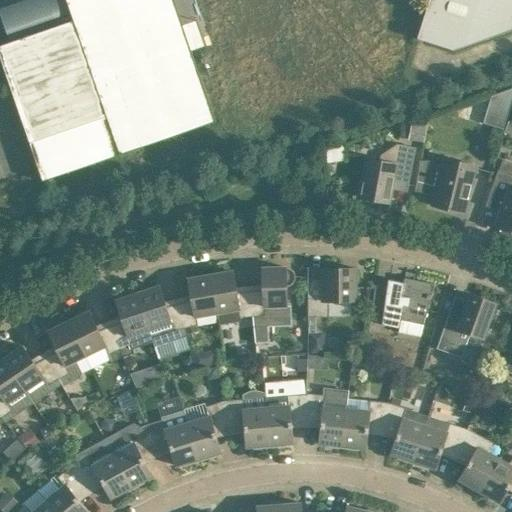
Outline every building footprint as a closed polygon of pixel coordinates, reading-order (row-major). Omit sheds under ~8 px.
[(10,41),(0,44),(0,56),(14,98),(30,143),(30,144),(40,172),(43,181),(121,154),(215,121),(192,52),(191,50),(182,24),(173,0),(66,0),(73,20),(61,24),(53,2),(18,14),(17,9),(1,15),(10,41)] [(511,0),(429,0),(417,38),(454,50),(511,29),(511,0)] [(503,128),(511,98),(511,87),(491,95),(483,122),(503,128)] [(410,125),(408,139),(424,143),(427,121),(410,125)] [(368,158),(364,177),(361,196),(388,201),(392,182),(408,185),(415,147),(398,144),(397,149),(391,148),(381,155),(380,161),(368,158)] [(420,160),(415,190),(434,195),(432,205),(457,211),(460,197),(468,199),(476,165),(443,157),(441,165),(420,160)] [(511,173),(499,169),(489,199),(504,204),(497,224),(511,229),(511,173)] [(263,289),(250,291),(252,316),(254,316),(255,342),(269,342),(269,327),(292,326),(291,305),(287,305),(286,286),(291,285),(294,282),(294,272),(285,267),(262,267),(263,289)] [(307,278),(307,298),(308,316),(328,316),(328,300),(356,300),(356,288),(356,268),(322,268),(322,278),(307,278)] [(241,317),(252,316),(250,291),(236,292),(233,270),(210,274),(217,312),(220,325),(242,321),(241,317)] [(192,300),(179,303),(185,327),(197,324),(196,316),(217,312),(210,274),(188,278),(192,300)] [(398,332),(420,336),(434,283),(413,279),(412,283),(388,279),(387,287),(384,310),(382,324),(399,327),(398,332)] [(188,333),(185,327),(179,303),(166,306),(159,286),(138,293),(149,329),(153,341),(155,346),(188,335),(188,333)] [(123,320),(111,325),(120,349),(130,345),(131,348),(153,341),(149,329),(138,293),(116,299),(123,320)] [(480,345),(482,338),(495,302),(471,293),(461,320),(448,315),(441,334),(436,348),(461,357),(474,362),(476,354),(481,355),(484,347),(480,345)] [(89,311),(68,321),(91,368),(111,358),(112,360),(123,356),(120,349),(111,325),(98,330),(89,311)] [(80,377),(82,373),(91,368),(68,321),(48,331),(58,350),(46,357),(62,384),(63,386),(80,377)] [(196,325),(185,327),(188,333),(198,331),(196,325)] [(325,332),(309,332),(309,353),(324,354),(325,332)] [(22,345),(4,358),(34,403),(62,384),(46,357),(35,363),(22,345)] [(315,368),(315,355),(308,354),(307,368),(315,368)] [(186,359),(183,365),(184,369),(194,366),(191,357),(186,359)] [(358,371),(360,368),(363,366),(364,358),(353,357),(352,370),(358,371)] [(0,413),(2,417),(4,416),(7,421),(34,403),(4,358),(0,360),(0,413)] [(307,370),(307,358),(298,358),(298,370),(307,370)] [(206,368),(207,374),(213,378),(219,376),(217,365),(206,368)] [(318,442),(342,444),(346,408),(348,390),(324,386),(323,394),(306,393),(306,420),(321,422),(319,440),(318,440),(318,442)] [(265,396),(266,407),(269,443),(294,441),(294,440),(293,440),(291,421),(306,420),(306,393),(279,395),(265,396)] [(269,443),(266,407),(244,409),(243,399),(224,400),(229,427),(244,425),(246,444),(245,444),(245,446),(269,443)] [(186,408),(183,409),(198,458),(222,450),(221,449),(220,449),(215,431),(229,427),(224,400),(206,406),(209,416),(191,422),(186,408)] [(368,411),(346,408),(342,444),(367,447),(367,446),(366,446),(368,427),(383,429),(389,402),(370,400),(368,411)] [(407,408),(389,402),(383,429),(397,433),(391,451),(390,451),(390,452),(413,460),(425,425),(403,418),(407,408)] [(198,458),(183,409),(162,416),(163,419),(145,424),(155,449),(170,445),(175,463),(174,463),(175,465),(198,458)] [(442,448),(456,453),(467,428),(460,426),(449,422),(440,420),(434,429),(425,425),(413,460),(437,468),(437,466),(436,466),(442,448)] [(42,427),(41,433),(44,437),(52,431),(46,424),(42,427)] [(124,433),(108,443),(131,486),(153,474),(152,473),(151,473),(142,457),(155,449),(145,424),(141,427),(127,434),(124,433)] [(480,490),(498,458),(488,452),(491,442),(467,428),(456,453),(469,460),(460,477),(459,476),(458,477),(480,490)] [(51,434),(39,443),(46,452),(58,444),(51,434)] [(131,486),(108,443),(91,451),(90,454),(72,464),(88,486),(101,479),(110,496),(109,496),(110,497),(131,486)] [(511,459),(508,464),(498,458),(480,490),(501,502),(502,501),(501,500),(510,484),(511,484),(511,459)] [(76,496),(88,486),(72,464),(58,476),(65,485),(48,499),(58,511),(88,511),(90,511),(89,510),(88,511),(76,496)] [(8,511),(15,505),(4,494),(0,498),(0,507),(4,511),(8,511)] [(29,511),(24,506),(16,511),(58,511),(48,499),(32,511),(29,511)] [(279,504),(279,511),(301,511),(301,502),(279,504)]
